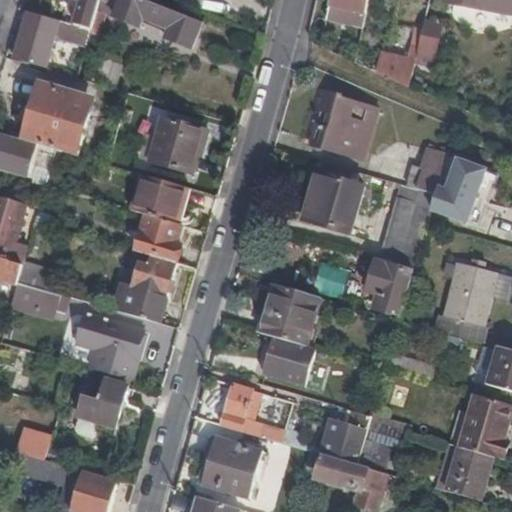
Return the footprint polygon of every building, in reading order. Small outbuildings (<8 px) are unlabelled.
[(91,31),(100,0),(73,0),(66,24),(91,31)] [(191,52),(202,25),(137,0),(100,0),(91,31),(90,34),(99,36),(105,15),(139,29),(144,19),(169,30),(164,41),(191,52)] [(247,17),(250,4),(234,0),(225,0),(223,10),(247,17)] [(369,0),(330,0),(329,9),(366,17),(369,0)] [(484,0),(443,0),(443,4),(482,11),(484,0)] [(511,0),(484,0),(482,11),(511,16),(511,0)] [(66,24),(28,13),(16,58),(44,66),(49,51),(34,47),(39,32),(53,36),(87,46),(90,34),(91,31),(66,24)] [(441,27),(424,23),(418,52),(435,55),(441,27)] [(49,51),(53,36),(39,32),(34,47),(49,51)] [(435,55),(418,52),(415,62),(415,63),(433,67),(435,55)] [(379,75),(410,88),(415,63),(415,62),(384,56),(379,75)] [(90,83),(117,91),(124,67),(98,59),(90,83)] [(33,82),(16,140),(22,142),(40,84),(33,82)] [(22,142),(56,152),(78,158),(94,100),(40,84),(22,142)] [(341,98),(317,91),(312,111),(325,115),(315,150),(358,161),(373,109),(341,100),(341,98)] [(206,131),(165,119),(152,163),(194,175),(206,131)] [(16,140),(3,136),(0,145),(0,170),(32,180),(36,169),(50,173),(56,152),(22,142),(16,140)] [(438,189),(448,155),(427,149),(422,167),(411,164),(404,187),(436,197),(438,189)] [(436,197),(432,211),(467,225),(486,172),(484,171),(485,169),(482,168),(481,170),(459,162),(448,193),(438,189),(436,197)] [(365,188),(319,175),(314,192),(321,194),(312,222),(352,233),(365,188)] [(138,213),(149,178),(143,177),(133,212),(138,213)] [(178,225),(188,190),(149,178),(138,213),(147,216),(178,225)] [(404,187),(403,187),(381,263),(414,273),(427,225),(432,211),(436,197),(404,187)] [(34,190),(29,205),(40,208),(44,193),(34,190)] [(182,227),(193,192),(188,190),(178,225),(182,227)] [(27,205),(0,196),(0,259),(23,266),(24,262),(29,246),(17,243),(27,205)] [(36,222),(49,226),(52,216),(39,212),(36,222)] [(154,258),(177,265),(183,247),(177,245),(183,227),(182,227),(178,225),(147,216),(136,253),(154,258)] [(52,240),(56,228),(49,226),(36,222),(32,235),(52,240)] [(119,311),(160,323),(177,265),(154,258),(152,267),(141,264),(134,289),(126,287),(119,311)] [(0,259),(0,280),(17,285),(18,282),(23,266),(0,259)] [(484,271),(486,263),(474,260),(473,268),(458,264),(446,317),(487,327),(499,274),(484,271)] [(24,262),(23,266),(18,282),(49,292),(56,271),(24,262)] [(414,273),(381,263),(376,262),(368,292),(377,295),(374,308),(391,313),(393,309),(402,312),(414,273)] [(18,282),(17,285),(11,307),(34,314),(37,305),(56,311),(61,295),(49,292),(18,282)] [(310,297),(276,287),(269,308),(261,335),(276,339),(297,345),(310,297)] [(311,330),(320,300),(310,297),(297,345),(306,348),(311,330)] [(37,305),(34,314),(54,320),(56,311),(37,305)] [(264,306),(256,333),(261,335),(269,308),(264,306)] [(92,369),(133,381),(139,362),(136,361),(145,333),(86,315),(77,346),(97,352),(92,369)] [(7,330),(3,343),(21,348),(24,335),(7,330)] [(318,332),(311,330),(306,348),(312,349),(318,332)] [(297,345),(276,339),(265,375),(304,387),(315,350),(312,349),(306,348),(297,345)] [(500,349),(485,346),(476,375),(491,380),(500,349)] [(511,352),(500,349),(491,380),(489,385),(511,392),(511,352)] [(435,381),(439,367),(390,354),(386,367),(435,381)] [(87,395),(83,410),(82,414),(81,418),(117,428),(129,387),(110,381),(104,400),(87,395)] [(250,406),(256,408),(261,394),(234,387),(222,427),(242,433),(246,419),(250,406)] [(511,407),(475,397),(470,414),(461,449),(495,458),(499,460),(511,415),(511,407)] [(253,421),(256,408),(250,406),(246,419),(253,421)] [(459,411),(449,446),(451,446),(460,449),(461,449),(470,414),(459,411)] [(371,419),(348,412),(344,422),(332,419),(330,427),(324,426),(316,454),(357,466),(365,440),(371,419)] [(411,426),(372,415),(371,419),(365,440),(391,447),(404,450),(409,434),(411,426)] [(48,462),(56,436),(26,427),(18,453),(48,462)] [(202,487),(250,501),(264,453),(216,439),(202,487)] [(365,440),(357,466),(383,474),(391,447),(365,440)] [(451,446),(438,489),(447,492),(460,449),(451,446)] [(460,449),(447,492),(481,502),(495,458),(461,449),(460,449)] [(316,454),(313,454),(308,472),(318,476),(318,479),(360,491),(356,506),(375,511),(386,475),(383,474),(357,466),(316,454)] [(85,474),(85,472),(55,463),(49,484),(66,489),(66,493),(78,497),(73,511),(110,511),(119,484),(85,474)] [(239,511),(240,511),(199,499),(194,511),(239,511)]
